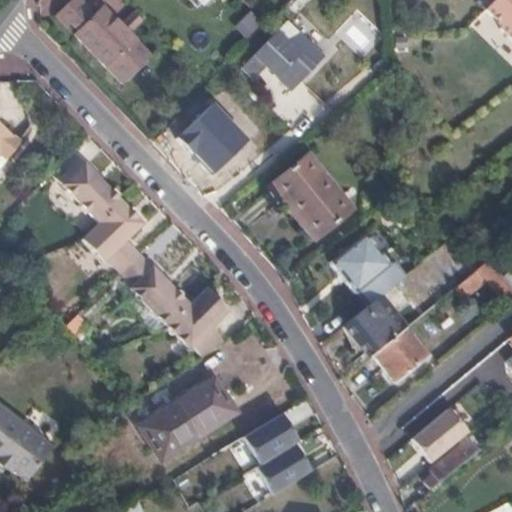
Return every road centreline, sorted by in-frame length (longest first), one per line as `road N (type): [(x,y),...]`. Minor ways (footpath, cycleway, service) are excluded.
road 1 (residential): [(350,436),(272,305),(201,218),(0,21)]
road 2 (residential): [(350,436),(511,316)]
